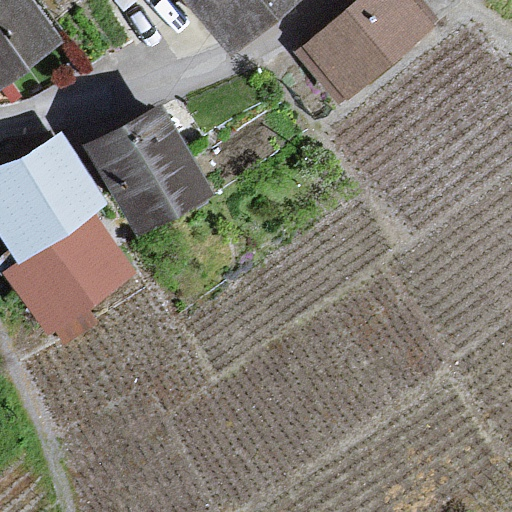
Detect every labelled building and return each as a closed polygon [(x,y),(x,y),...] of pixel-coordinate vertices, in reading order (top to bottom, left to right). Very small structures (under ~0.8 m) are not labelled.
[(0,0),(0,59),(47,28),(28,0),(0,0)] [(265,0),(192,0),(221,36),(265,0)] [(422,27),(399,0),(364,0),(295,57),(332,102),(422,27)] [(198,175),(153,98),(87,137),(132,214),(198,175)] [(98,193),(56,129),(0,160),(0,228),(14,251),(82,204),(98,193)] [(121,259),(82,204),(14,251),(0,261),(39,316),(121,259)]
